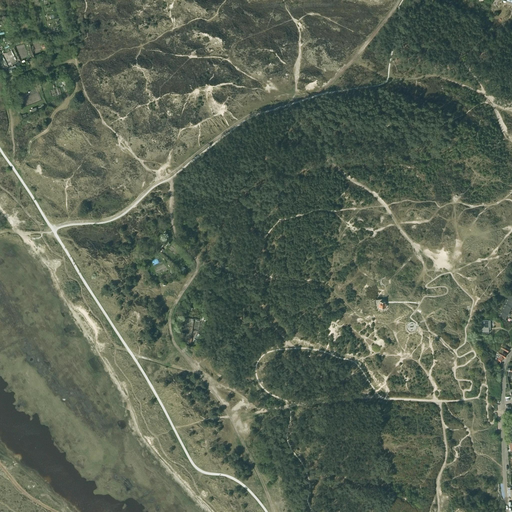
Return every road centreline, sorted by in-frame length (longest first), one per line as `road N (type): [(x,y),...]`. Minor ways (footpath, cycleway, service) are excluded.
road 1 (track): [(398,0),(330,81),(243,117),(170,177)]
road 2 (residential): [(506,511),(503,371),(511,350)]
road 3 (track): [(75,62),(9,81),(10,164)]
road 4 (track): [(168,175),(109,218),(50,227)]
